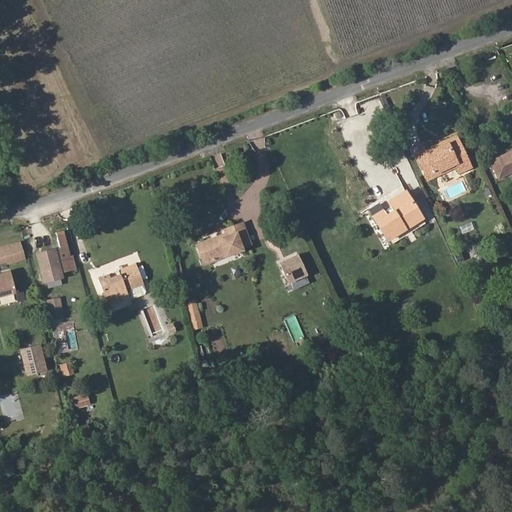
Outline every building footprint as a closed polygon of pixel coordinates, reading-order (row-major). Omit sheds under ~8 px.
[(495,77),(504,73),(501,66),(492,69),(495,77)] [(340,112),(332,113),(332,121),(341,120),(340,112)] [(455,135),(423,149),(425,152),(446,142),(448,145),(457,141),(455,135)] [(413,151),(422,169),(430,166),(433,172),(454,162),(455,165),(458,171),(469,165),(457,141),(448,145),(446,142),(425,152),(423,149),(422,147),(413,151)] [(511,150),(490,160),(498,178),(511,171),(511,150)] [(430,166),(422,169),(427,179),(455,165),(454,162),(433,172),(430,166)] [(387,202),(390,206),(408,195),(405,190),(387,202)] [(386,214),(384,210),(383,209),(372,216),(386,238),(421,217),(408,195),(390,206),(389,207),(392,211),(386,214)] [(425,222),(421,217),(386,238),(390,244),(425,222)] [(50,234),(55,232),(61,229),(64,229),(62,222),(47,227),(50,234)] [(219,236),(196,244),(202,259),(210,256),(212,260),(242,249),(241,247),(250,244),(242,223),(224,229),(226,234),(227,236),(220,238),(219,236)] [(55,232),(59,240),(62,250),(65,249),(68,247),(61,229),(55,232)] [(0,261),(6,261),(6,263),(22,259),(18,244),(0,248),(0,261)] [(58,251),(61,259),(68,257),(65,249),(62,250),(58,251)] [(300,254),(278,260),(284,283),(306,277),(300,254)] [(68,257),(61,259),(56,261),(60,272),(72,268),(68,257)] [(118,271),(113,273),(96,279),(106,307),(122,301),(119,294),(128,291),(141,286),(134,265),(118,271)] [(238,265),(231,267),(233,275),(240,274),(238,265)] [(8,270),(0,271),(0,294),(13,291),(8,270)] [(17,300),(25,298),(23,290),(15,292),(17,300)] [(131,298),(128,291),(119,294),(122,301),(131,298)] [(50,320),(64,318),(60,297),(46,299),(50,320)] [(192,330),(203,327),(195,298),(185,301),(192,330)] [(294,315),(285,319),(294,340),(303,336),(294,315)] [(169,335),(177,331),(172,322),(164,326),(169,335)] [(439,338),(450,337),(449,328),(438,328),(439,338)] [(274,348),(284,348),(284,336),(274,336),(274,348)] [(26,376),(47,370),(40,343),(18,349),(26,376)] [(168,374),(179,369),(170,351),(159,356),(168,374)] [(58,364),(62,377),(74,374),(71,361),(58,364)] [(87,392),(70,397),(74,409),(90,404),(87,392)]
